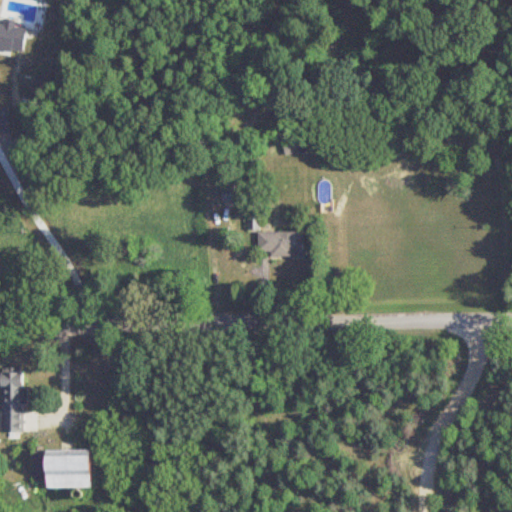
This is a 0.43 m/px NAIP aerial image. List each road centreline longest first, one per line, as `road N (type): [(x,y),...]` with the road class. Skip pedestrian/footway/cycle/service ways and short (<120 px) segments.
road 1 (residential): [(511,323),(0,327)]
road 2 (residential): [(103,327),(0,151)]
